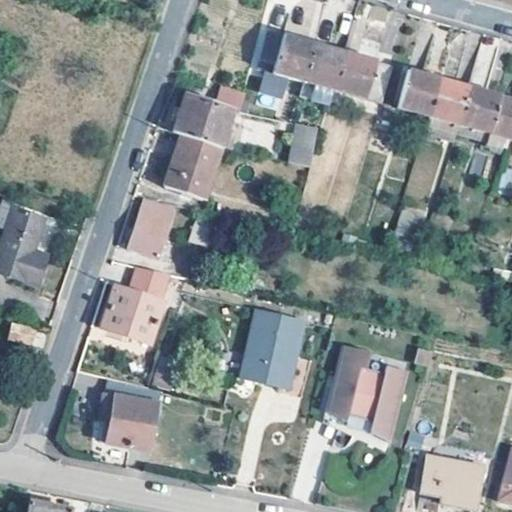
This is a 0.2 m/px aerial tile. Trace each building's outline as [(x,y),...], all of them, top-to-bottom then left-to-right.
[(303,82),(314,44),(269,31),(258,70),(303,82)] [(329,105),(334,91),(344,52),(314,44),(303,82),(300,97),(329,105)] [(344,52),(334,91),(382,105),(394,66),(344,52)] [(430,117),(441,79),(410,70),(399,109),(430,117)] [(441,79),(430,117),(460,126),(471,87),(441,79)] [(185,135),(222,148),(233,112),(239,113),(240,111),(244,92),(224,87),(217,106),(187,95),(174,133),(183,137),(184,137),(185,135)] [(511,119),(511,99),(471,87),(460,126),(506,139),(511,119)] [(319,128),(300,124),(291,163),(312,168),(312,167),(319,128)] [(205,201),(222,148),(185,135),(184,137),(183,137),(166,188),(205,201)] [(177,207),(145,200),(129,248),(159,259),(177,207)] [(47,220),(16,210),(0,259),(0,275),(40,289),(50,258),(37,253),(47,220)] [(219,224),(199,217),(190,244),(209,250),(219,224)] [(138,267),(130,292),(161,302),(170,275),(138,267)] [(130,292),(116,287),(101,328),(150,345),(164,303),(161,302),(130,292)] [(246,358),(253,359),(263,311),(256,310),(246,358)] [(263,311),(253,359),(248,379),(289,388),(304,321),(263,311)] [(40,331),(16,326),(13,343),(37,348),(40,331)] [(367,440),(390,446),(409,375),(388,366),(385,373),(366,368),(370,352),(342,345),(321,428),(342,433),(344,427),(368,429),(367,440)] [(429,366),(433,352),(419,348),(415,362),(429,366)] [(253,359),(246,358),(242,378),(248,379),(253,359)] [(150,388),(118,381),(115,397),(157,405),(160,391),(150,388)] [(115,397),(105,395),(100,422),(110,424),(107,443),(149,452),(157,405),(115,397)] [(480,456),(435,448),(433,458),(478,467),(480,456)] [(433,458),(428,457),(421,493),(442,497),(441,504),(476,510),(482,468),(478,467),(433,458)] [(511,464),(502,503),(511,505),(511,464)] [(69,511),(70,510),(29,503),(27,511),(69,511)]
